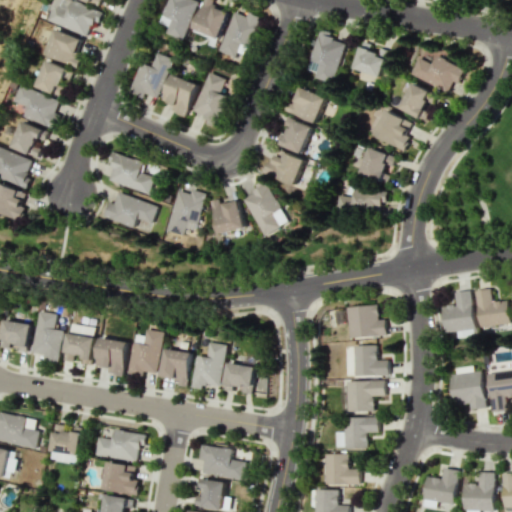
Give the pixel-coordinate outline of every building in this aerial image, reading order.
[(52,9),(48,20),(87,36),(92,24),(94,25),(96,20),(99,22),(103,12),(82,3),(82,2),(78,0),(72,0),(69,10),(60,6),(63,0),(53,0),(50,8),(52,9)] [(169,0),(167,5),(166,5),(163,12),(164,13),(163,14),(172,19),(166,32),(183,39),(199,1),(196,0),(169,0)] [(204,0),(194,28),(219,39),(230,13),(216,7),(217,4),(213,3),(214,0),(204,0)] [(242,43),(236,57),(219,50),(235,11),(248,16),(250,11),(264,17),(252,47),(242,43)] [(320,63),(315,77),(332,83),(346,43),(334,39),(335,37),(330,36),(332,32),(321,28),(314,50),(313,50),(310,57),(311,57),(310,59),(320,63)] [(56,29),(46,54),(77,68),(80,60),(75,57),(82,40),(56,29)] [(380,77),(388,51),(379,48),(378,53),(368,50),(370,45),(362,42),(353,67),(380,77)] [(130,91),(145,97),(147,92),(158,98),(175,59),(158,52),(152,66),(143,62),(142,64),(141,63),(138,71),(139,71),(130,91)] [(433,64),(419,57),(411,73),(449,92),(454,81),(459,83),(466,69),(446,59),(447,58),(440,55),(440,56),(438,55),(433,64)] [(47,61),(36,87),(54,94),(55,93),(63,96),(66,88),(61,85),(64,78),(68,69),(47,61)] [(210,71),(194,110),(205,115),(204,117),(208,119),(207,123),(217,127),(230,97),(221,93),(227,79),(210,71)] [(174,74),(163,99),(169,102),(169,103),(175,105),(173,109),(178,112),(178,113),(186,117),(199,85),(174,74)] [(437,94),(412,83),(400,108),(420,118),(428,101),(433,103),(437,94)] [(28,106),(14,100),(21,84),(59,100),(55,112),(59,114),(53,128),(33,120),(33,121),(25,118),(26,117),(24,116),(28,106)] [(316,123),(327,97),(299,85),(288,111),(316,123)] [(403,148),(414,121),(385,110),(374,137),(403,148)] [(303,153),(314,126),(288,116),(284,125),(289,126),(281,144),(303,153)] [(23,122),(12,148),(29,155),(30,154),(37,157),(41,148),(35,145),(36,142),(35,141),(37,138),(40,139),(40,138),(44,140),(48,132),(23,122)] [(0,145),(0,177),(27,189),(31,179),(27,177),(29,173),(27,172),(32,160),(0,145)] [(382,180),(385,169),(391,170),(395,155),(368,148),(361,175),(382,180)] [(297,184),(305,158),(279,149),(275,161),(268,159),(264,173),(297,184)] [(113,151),(110,161),(114,162),(112,167),(114,168),(110,179),(149,194),(155,177),(141,172),(144,162),(142,162),(143,160),(136,157),(135,159),(113,151)] [(0,184),(0,213),(19,221),(20,219),(22,220),(25,213),(23,212),(25,207),(21,206),(26,193),(18,190),(17,191),(0,184)] [(243,198),(264,235),(288,221),(267,184),(243,198)] [(338,195),(337,210),(378,214),(379,203),(386,204),(387,190),(355,187),(354,196),(338,195)] [(192,189),(191,193),(179,190),(167,230),(184,235),(188,221),(198,224),(199,221),(199,222),(201,215),(201,214),(207,193),(192,189)] [(104,216),(134,227),(138,218),(152,223),(159,206),(119,191),(115,203),(110,201),(104,216)] [(239,199),(220,203),(218,198),(211,200),(218,233),(245,227),(239,199)] [(476,290),(480,326),(510,323),(508,300),(493,302),(491,288),(476,290)] [(472,290),(455,292),(456,304),(443,306),(445,332),(475,329),(472,290)] [(379,319),(379,305),(348,306),(349,337),(387,335),(386,319),(379,319)] [(337,323),(348,323),(347,308),(336,308),(337,323)] [(57,314),(39,310),(32,352),(45,354),(44,359),(58,361),(63,330),(55,328),(57,314)] [(18,350),(29,351),(31,323),(3,320),(1,344),(19,346),(18,350)] [(92,364),(95,336),(81,334),(82,325),(77,324),(76,333),(68,332),(65,360),(73,361),(74,354),(82,355),(81,363),(92,364)] [(156,372),(161,331),(145,329),(144,335),(133,334),(129,373),(143,374),(144,371),(156,372)] [(128,341),(101,337),(96,367),(123,372),(128,341)] [(225,344),(209,342),(207,356),(196,355),(192,384),(219,388),(225,344)] [(390,375),(389,359),(378,360),(377,344),(355,345),(355,375),(390,375)] [(192,351),(165,347),(160,379),(187,383),(192,351)] [(225,390),(234,391),(234,385),(243,386),(243,392),(253,393),(256,365),(228,363),(225,390)] [(511,366),(488,370),(493,409),(508,407),(506,394),(508,393),(509,395),(511,394),(511,366)] [(486,407),(482,371),(451,374),(454,405),(470,403),(471,409),(486,407)] [(386,396),(386,380),(348,380),(348,393),(342,393),(342,411),(374,411),(374,396),(386,396)] [(25,427),(28,417),(0,410),(0,440),(36,448),(40,430),(25,427)] [(336,447),(368,447),(368,432),(379,432),(379,417),(345,417),(345,431),(336,432),(336,447)] [(74,426),(73,432),(64,430),(64,424),(55,423),(50,458),(77,462),(82,427),(74,426)] [(96,456),(141,461),(144,433),(115,429),(114,438),(98,436),(96,456)] [(203,473),(245,479),(248,461),(232,458),(234,449),(202,444),(200,459),(205,460),(203,473)] [(349,453),(325,454),(327,484),(360,483),(360,469),(349,469),(349,453)] [(136,466),(108,461),(103,489),(137,495),(140,480),(134,479),(136,466)] [(427,476),(423,506),(434,507),(435,501),(455,503),(459,469),(444,467),(443,478),(427,476)] [(504,507),(511,506),(511,472),(503,473),(504,507)] [(222,510),(227,482),(200,477),(195,505),(222,510)] [(349,511),(350,504),(339,503),(340,489),(316,489),(315,511),(349,511)] [(132,507),(134,499),(106,494),(103,511),(125,511),(127,506),(132,507)]
